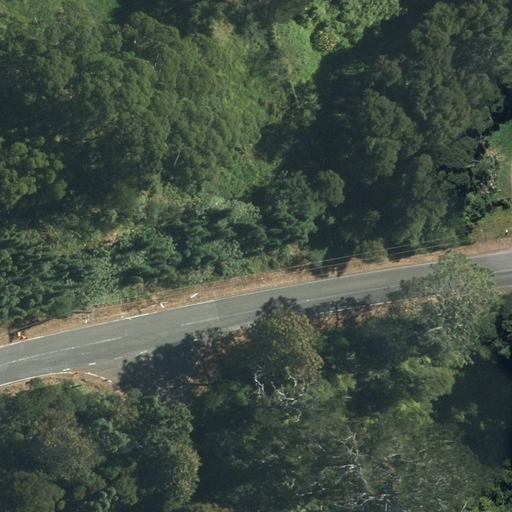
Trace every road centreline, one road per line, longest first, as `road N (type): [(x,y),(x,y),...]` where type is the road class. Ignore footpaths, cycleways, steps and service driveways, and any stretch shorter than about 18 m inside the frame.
road 1 (unclassified): [(146,335),(309,300),(511,271)]
road 2 (unclassified): [(146,335),(173,511)]
road 3 (unclassified): [(0,367),(146,335)]
